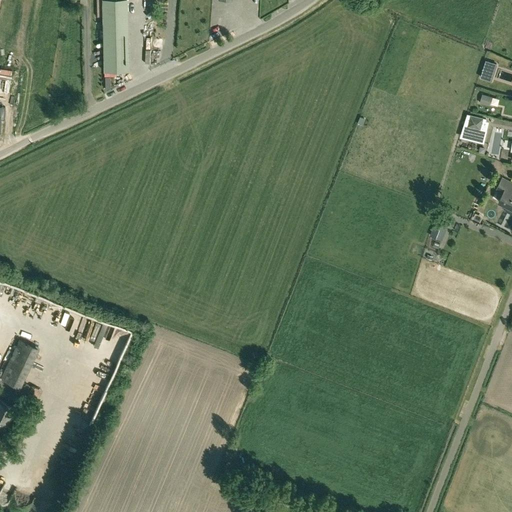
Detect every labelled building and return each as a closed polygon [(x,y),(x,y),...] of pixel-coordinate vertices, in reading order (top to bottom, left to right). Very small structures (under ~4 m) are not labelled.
[(72,18),(80,15),(78,9),(70,12),(72,18)] [(491,80),(496,65),(486,61),(481,77),(491,80)] [(486,130),(480,128),(483,118),(470,115),(466,132),(465,132),(464,138),(483,142),(486,130)] [(511,182),(502,178),(496,189),(503,193),(499,202),(511,208),(511,190),(510,189),(511,185),(511,182)] [(441,239),(449,221),(438,216),(431,235),(441,239)] [(29,418),(34,407),(42,390),(31,384),(31,385),(23,382),(20,388),(19,387),(38,347),(20,338),(1,378),(0,380),(0,391),(22,403),(17,413),(29,418)] [(7,425),(16,408),(0,400),(0,424),(4,426),(7,425)]
